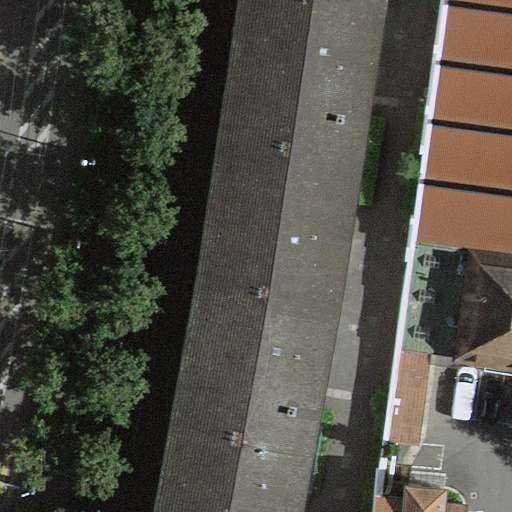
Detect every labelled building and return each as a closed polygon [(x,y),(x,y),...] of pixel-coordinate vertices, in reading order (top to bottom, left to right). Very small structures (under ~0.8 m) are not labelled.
[(377,0),(246,0),(243,19),(255,21),(245,87),(233,86),(227,125),(356,145),(377,0)] [(419,400),(426,348),(511,359),(511,0),(445,0),(386,434),(388,434),(414,438),(419,401),(419,400)] [(205,269),(333,293),(356,145),(227,125),(221,164),(233,165),(223,232),(211,230),(205,269)] [(186,374),(179,413),(306,436),(333,293),(205,269),(198,308),(210,311),(198,376),(186,374)] [(292,511),(306,436),(179,413),(171,452),(183,454),(172,511),(292,511)] [(463,511),(464,502),(442,500),(443,485),(409,482),(407,497),(380,495),(378,511),(463,511)]
